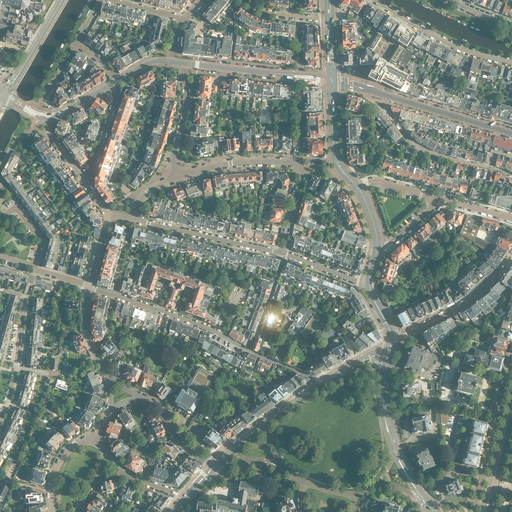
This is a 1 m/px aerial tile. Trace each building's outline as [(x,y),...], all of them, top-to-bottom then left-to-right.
[(0,0),(0,31),(2,32),(4,32),(4,33),(3,40),(3,41),(5,42),(5,43),(11,44),(11,43),(13,43),(15,42),(15,41),(21,42),(21,43),(21,45),(25,46),(26,45),(26,43),(27,43),(28,43),(29,43),(30,43),(30,42),(30,41),(30,40),(31,35),(34,36),(35,30),(32,29),(32,27),(28,26),(28,27),(24,26),(24,28),(18,27),(18,26),(16,25),(16,26),(14,26),(15,25),(15,24),(16,24),(17,24),(18,23),(19,23),(19,24),(20,24),(21,24),(22,24),(23,24),(24,24),(24,23),(25,22),(25,21),(26,22),(27,22),(28,22),(28,23),(29,23),(29,22),(30,22),(31,22),(31,21),(32,21),(32,20),(32,19),(32,18),(33,18),(34,18),(35,17),(35,18),(36,17),(37,16),(37,15),(38,15),(38,14),(39,14),(39,13),(40,13),(40,12),(41,12),(42,12),(43,11),(44,11),(44,10),(45,9),(45,8),(45,7),(45,6),(44,5),(43,5),(42,4),(42,2),(41,1),(40,0),(0,0)] [(168,0),(166,0),(164,8),(170,10),(172,3),(173,1),(168,0)] [(172,3),(170,10),(180,12),(181,11),(184,7),(183,6),(176,1),(175,0),(172,0),(173,1),(172,3)] [(215,2),(225,11),(229,6),(222,0),(215,0),(215,1),(215,2)] [(298,9),(299,9),(308,9),(308,10),(315,10),(315,8),(316,8),(317,7),(316,0),(314,0),(302,1),(303,5),(297,5),(298,9)] [(341,4),(341,6),(341,9),(346,8),(346,6),(349,6),(349,5),(352,0),(340,0),(341,1),(340,2),(340,4),(341,4)] [(352,0),(349,5),(349,6),(354,9),(353,12),(357,14),(359,12),(359,13),(361,10),(362,9),(361,8),(364,4),(364,3),(364,2),(362,1),(361,1),(359,0),(352,0)] [(487,0),(485,8),(492,10),(496,1),(494,0),(487,0)] [(495,0),(496,1),(492,10),(499,13),(502,4),(498,2),(499,0),(495,0)] [(211,7),(219,14),(221,15),(224,19),(226,17),(223,14),(225,11),(215,2),(211,7)] [(101,13),(101,16),(102,17),(102,16),(104,17),(103,20),(106,20),(110,5),(104,3),(101,13)] [(108,24),(110,17),(113,18),(116,6),(110,5),(106,20),(106,23),(108,24)] [(116,6),(113,18),(112,22),(118,23),(122,8),(116,7),(116,6)] [(511,7),(509,7),(505,6),(502,14),(509,17),(511,8),(511,7)] [(208,10),(207,12),(217,20),(219,21),(220,20),(218,18),(221,16),(219,14),(211,7),(209,7),(208,9),(208,10)] [(363,13),(360,18),(360,24),(363,18),(366,20),(366,21),(370,24),(378,12),(373,9),(373,8),(372,7),(371,7),(370,7),(368,10),(367,9),(366,10),(364,13),(363,13)] [(119,21),(122,21),(125,22),(125,21),(128,10),(122,8),(119,21)] [(234,15),(232,17),(235,20),(235,21),(237,23),(237,22),(239,20),(245,12),(243,11),(243,10),(240,8),(239,10),(239,9),(234,15)] [(125,22),(128,23),(131,24),(134,11),(128,10),(125,21),(125,22)] [(131,24),(138,25),(140,13),(134,11),(131,24)] [(203,16),(203,17),(210,23),(212,25),(217,20),(207,12),(205,13),(204,13),(203,15),(203,16)] [(239,20),(237,22),(241,25),(243,26),(244,25),(250,16),(245,12),(239,20)] [(370,24),(370,25),(374,28),(374,27),(376,29),(384,16),(382,15),(381,13),(380,12),(378,13),(378,12),(370,24)] [(140,13),(138,25),(140,26),(140,25),(144,25),(144,24),(146,14),(140,13)] [(244,25),(243,26),(243,27),(249,30),(254,18),(250,16),(244,25)] [(360,60),(353,70),(368,78),(377,83),(377,82),(378,81),(381,82),(399,91),(410,72),(404,69),(396,64),(406,47),(414,34),(412,33),(413,32),(409,30),(406,29),(407,28),(403,26),(402,26),(400,25),(399,24),(399,23),(398,23),(398,22),(395,20),(394,20),(392,19),(392,18),(388,16),(387,16),(378,30),(377,32),(367,47),(366,50),(360,60)] [(154,23),(157,24),(167,26),(167,24),(168,24),(169,24),(170,21),(169,20),(157,17),(156,21),(154,20),(154,23)] [(254,18),(249,30),(253,32),(256,32),(256,30),(257,30),(260,20),(254,18)] [(256,30),(256,32),(260,33),(261,31),(263,32),(264,32),(266,22),(260,20),(257,30),(256,30)] [(264,32),(263,32),(263,33),(265,34),(270,34),(270,33),(270,32),(271,22),(268,21),(267,22),(266,22),(264,32)] [(343,30),(342,31),(342,33),(343,33),(343,34),(355,33),(357,33),(357,26),(360,24),(360,23),(358,24),(356,21),(355,22),(354,23),(353,23),(353,25),(343,26),(343,30)] [(183,54),(194,56),(195,56),(203,57),(214,58),(216,41),(216,40),(203,39),(197,39),(197,45),(195,44),(196,33),(197,25),(194,22),(191,25),(185,32),(184,39),(183,39),(182,39),(181,47),(182,47),(183,47),(183,54)] [(152,30),(156,30),(165,33),(167,26),(157,24),(154,23),(152,30)] [(284,23),(282,35),(284,36),(284,37),(288,37),(288,36),(289,36),(290,24),(285,23),(284,23)] [(94,24),(91,29),(96,32),(99,27),(96,25),(94,24)] [(314,27),(305,26),(302,25),(302,29),(303,36),(304,36),(305,36),(318,36),(318,34),(319,33),(319,32),(318,31),(318,29),(318,28),(317,26),(316,26),(316,27),(314,27)] [(151,36),(154,37),(163,39),(164,39),(164,38),(163,38),(164,37),(165,35),(164,34),(165,33),(156,30),(152,30),(151,36)] [(407,48),(401,58),(397,64),(407,69),(409,67),(413,62),(416,56),(419,51),(420,52),(421,50),(420,50),(424,43),(427,39),(416,32),(415,34),(410,43),(409,43),(407,48)] [(235,56),(235,58),(234,58),(238,58),(238,59),(240,59),(241,59),(243,45),(239,45),(240,35),(238,34),(237,34),(236,47),(235,56)] [(87,36),(84,42),(84,43),(87,44),(88,44),(90,45),(95,38),(89,35),(89,36),(88,36),(87,36)] [(163,39),(154,37),(151,36),(150,36),(149,39),(151,39),(150,43),(153,43),(155,44),(162,45),(163,39)] [(318,36),(305,36),(304,36),(304,37),(303,37),(304,46),(305,46),(318,45),(318,44),(319,43),(319,42),(318,41),(318,36)] [(90,45),(89,46),(92,48),(92,47),(94,48),(100,40),(96,37),(95,38),(90,45)] [(100,40),(94,48),(96,49),(96,50),(98,52),(99,51),(99,52),(105,44),(103,42),(106,39),(103,37),(100,41),(100,40)] [(424,43),(420,50),(421,50),(421,49),(428,53),(432,43),(427,41),(428,39),(427,39),(428,39),(427,39),(424,43)] [(129,40),(122,44),(133,64),(140,60),(138,57),(135,52),(131,45),(129,41),(129,40)] [(343,41),(342,42),(342,44),(343,44),(344,49),(344,50),(348,50),(350,50),(351,50),(351,48),(357,48),(357,40),(355,40),(343,40),(343,41)] [(216,41),(214,58),(215,58),(218,58),(218,59),(219,60),(222,60),(222,59),(223,59),(223,57),(224,41),(224,42),(223,42),(216,41)] [(224,41),(223,57),(223,59),(222,59),(226,60),(227,59),(228,58),(231,59),(233,42),(224,41)] [(243,45),(241,59),(242,59),(242,60),(244,60),(245,59),(247,59),(249,46),(249,42),(247,41),(246,45),(243,45)] [(143,47),(148,55),(152,53),(157,50),(155,48),(157,47),(155,44),(148,42),(147,46),(144,48),(143,47)] [(105,44),(99,52),(100,52),(100,53),(100,54),(101,54),(102,54),(105,56),(107,55),(109,56),(115,48),(119,46),(122,45),(121,43),(120,43),(113,47),(111,44),(109,46),(108,46),(108,45),(107,44),(106,44),(105,43),(105,44)] [(432,43),(428,53),(427,55),(429,56),(426,63),(426,65),(428,66),(439,46),(433,44),(432,43)] [(122,45),(119,46),(124,56),(121,58),(127,68),(133,64),(122,44),(122,45)] [(135,49),(136,51),(135,51),(139,56),(141,60),(146,57),(146,56),(148,55),(148,56),(148,55),(143,47),(142,45),(135,49)] [(109,56),(107,58),(111,62),(114,60),(117,59),(116,57),(120,55),(121,57),(121,58),(124,56),(119,46),(115,48),(109,56)] [(249,46),(247,59),(248,59),(249,60),(250,61),(251,60),(256,60),(257,56),(254,56),(255,46),(249,46)] [(264,47),(255,46),(254,56),(257,56),(256,60),(259,61),(259,62),(261,62),(262,61),(264,47)] [(444,49),(439,46),(428,66),(426,70),(428,71),(430,67),(430,66),(431,67),(432,66),(432,65),(435,60),(434,60),(434,59),(439,60),(444,49)] [(264,47),(262,61),(265,61),(266,62),(268,63),(270,48),(264,47)] [(270,48),(268,63),(269,63),(269,62),(269,63),(272,63),(273,62),(275,62),(277,49),(270,48)] [(277,49),(275,62),(276,63),(278,64),(279,63),(284,64),(285,59),(282,59),(284,50),(277,49)] [(444,49),(439,60),(441,62),(438,68),(438,70),(437,73),(439,74),(440,71),(441,71),(450,52),(444,49)] [(292,50),(284,50),(282,59),(285,59),(284,64),(286,64),(287,65),(289,65),(290,64),(290,61),(291,61),(291,56),(291,53),(292,50)] [(350,51),(350,53),(349,53),(348,52),(347,52),(346,53),(344,53),(344,57),(343,58),(343,60),(344,60),(344,66),(345,66),(347,66),(350,66),(351,66),(352,65),(353,64),(353,62),(352,61),(352,60),(353,59),(353,57),(352,57),(352,56),(356,56),(356,54),(360,54),(360,51),(357,51),(350,51)] [(456,55),(450,52),(441,71),(442,72),(444,71),(447,65),(451,66),(456,55)] [(75,58),(83,63),(86,64),(88,66),(90,67),(91,66),(94,63),(89,59),(88,58),(87,57),(79,53),(77,53),(75,58)] [(114,60),(111,62),(113,65),(114,65),(116,68),(118,67),(121,71),(127,68),(121,58),(121,57),(120,55),(116,57),(117,59),(114,60)] [(456,55),(451,66),(454,68),(455,66),(457,67),(462,57),(456,55)] [(460,61),(458,65),(457,68),(458,69),(460,66),(462,66),(471,69),(472,64),(471,63),(472,60),(472,59),(463,56),(462,57),(460,61)] [(75,58),(72,63),(80,68),(81,68),(83,70),(88,66),(83,63),(75,58)] [(319,59),(306,60),(305,60),(306,66),(308,66),(308,67),(313,67),(315,67),(318,67),(319,68),(320,66),(319,65),(319,59)] [(471,69),(469,74),(465,88),(468,89),(470,85),(473,85),(472,90),(475,91),(479,76),(480,71),(482,63),(483,64),(483,62),(473,59),(472,64),(471,69)] [(72,63),(67,71),(72,74),(74,70),(77,72),(78,71),(80,68),(72,63)] [(482,63),(480,71),(479,77),(488,79),(489,74),(491,66),(483,64),(482,63)] [(489,74),(488,79),(495,81),(496,78),(496,77),(496,76),(498,67),(498,68),(494,67),(494,66),(492,65),(491,66),(489,74)] [(498,67),(496,76),(496,77),(496,79),(498,79),(499,77),(503,78),(506,68),(499,66),(498,67)] [(93,69),(92,69),(100,83),(102,83),(106,81),(106,80),(103,75),(105,74),(103,71),(102,72),(99,67),(97,69),(96,67),(93,69)] [(77,72),(73,76),(76,81),(77,80),(85,71),(83,70),(81,68),(78,71),(77,72)] [(503,78),(501,83),(508,85),(510,85),(511,82),(511,81),(510,81),(511,73),(511,69),(506,68),(503,78)] [(90,79),(91,80),(95,87),(99,84),(100,83),(92,69),(88,71),(89,72),(92,77),(90,79)] [(145,75),(143,76),(149,86),(151,84),(151,83),(156,80),(154,78),(153,76),(154,76),(152,71),(145,75)] [(405,82),(400,92),(406,93),(411,85),(408,83),(411,77),(411,76),(409,75),(405,82)] [(411,85),(406,93),(412,95),(418,84),(416,83),(417,79),(417,78),(418,76),(416,75),(411,84),(411,85)] [(64,76),(62,80),(60,84),(62,88),(63,88),(66,93),(73,89),(72,88),(72,87),(70,84),(68,81),(66,77),(64,76)] [(141,77),(137,80),(135,81),(137,85),(138,84),(141,89),(145,86),(145,87),(149,86),(143,76),(141,77)] [(418,84),(412,95),(419,97),(424,88),(424,87),(429,77),(427,76),(425,79),(425,80),(422,85),(419,84),(418,84)] [(200,84),(199,87),(217,89),(218,86),(213,86),(213,87),(212,87),(212,86),(212,83),(213,83),(214,79),(209,78),(209,77),(206,77),(206,78),(201,77),(200,80),(199,80),(198,81),(198,82),(198,83),(199,84),(200,84)] [(90,79),(84,82),(89,90),(91,89),(92,89),(94,88),(95,87),(91,80),(90,79)] [(424,88),(419,97),(425,99),(430,90),(431,88),(428,87),(430,83),(430,81),(431,80),(429,79),(424,87),(424,88)] [(224,86),(223,91),(227,91),(227,94),(231,94),(232,91),(233,80),(229,80),(228,81),(227,81),(223,80),(222,86),(224,86)] [(232,91),(231,94),(235,95),(238,95),(239,93),(238,93),(240,81),(237,81),(237,80),(234,80),(233,80),(232,91)] [(238,95),(238,97),(246,98),(246,96),(247,94),(246,94),(248,82),(244,82),(244,81),(240,80),(240,81),(238,93),(239,93),(238,95)] [(70,84),(72,87),(72,88),(73,89),(77,97),(79,95),(81,96),(83,94),(83,93),(79,85),(78,84),(76,85),(75,82),(73,83),(72,83),(70,84)] [(84,82),(79,85),(83,93),(86,92),(87,92),(89,91),(89,90),(84,82)] [(246,96),(250,97),(254,97),(254,95),(255,83),(254,83),(254,82),(252,82),(251,82),(248,82),(246,94),(247,94),(246,96)] [(254,95),(254,97),(255,97),(255,98),(258,98),(258,97),(259,98),(261,98),(263,98),(263,96),(262,96),(264,84),(255,83),(254,95)] [(264,84),(262,96),(263,96),(263,98),(264,98),(265,99),(266,99),(267,98),(268,98),(268,97),(271,97),(270,100),(272,100),(272,99),(273,97),(274,87),(274,85),(268,85),(268,84),(266,83),(265,84),(264,84)] [(425,99),(429,101),(430,100),(432,101),(441,83),(439,83),(438,85),(437,85),(435,89),(431,87),(425,99)] [(272,99),(279,99),(279,97),(280,88),(281,88),(281,86),(281,85),(278,85),(277,84),(275,84),(275,85),(274,85),(274,87),(273,97),(272,99)] [(279,97),(279,99),(282,100),(282,97),(286,98),(287,87),(286,86),(284,85),(283,86),(281,86),(281,88),(280,88),(279,97)] [(128,87),(125,96),(136,99),(139,100),(140,96),(141,96),(142,92),(139,91),(136,89),(134,88),(133,89),(132,88),(131,87),(130,86),(128,87)] [(287,87),(286,98),(290,98),(290,97),(293,97),(293,96),(295,96),(295,89),(293,89),(293,87),(291,87),(290,86),(289,86),(288,87),(287,87)] [(432,101),(439,103),(443,94),(446,89),(440,86),(432,101)] [(198,95),(199,95),(198,98),(204,98),(204,99),(205,99),(210,100),(210,96),(211,96),(211,92),(211,90),(213,91),(212,92),(217,93),(217,89),(199,87),(199,90),(198,91),(197,91),(197,92),(197,93),(197,94),(198,95)] [(57,88),(55,93),(57,97),(53,99),(53,101),(54,102),(56,104),(59,108),(63,106),(62,105),(70,101),(66,93),(63,88),(62,88),(57,88)] [(73,89),(66,93),(70,101),(77,97),(73,89)] [(161,97),(163,97),(169,97),(175,97),(175,94),(176,93),(176,91),(175,91),(175,90),(163,89),(161,89),(161,93),(161,97)] [(305,90),(305,95),(305,100),(307,100),(321,99),(320,99),(321,98),(321,96),(320,95),(320,90),(319,90),(319,89),(317,89),(317,90),(316,90),(316,89),(314,89),(313,89),(311,89),(310,89),(309,89),(309,90),(305,90)] [(444,93),(439,103),(446,105),(449,94),(446,94),(448,89),(446,89),(444,93)] [(449,94),(446,105),(452,107),(454,98),(456,92),(453,91),(451,95),(449,94)] [(454,98),(452,107),(458,109),(461,100),(461,98),(463,94),(463,93),(460,93),(459,92),(458,97),(455,96),(454,98)] [(461,100),(458,109),(463,111),(466,101),(468,95),(465,94),(464,99),(461,98),(461,100)] [(466,101),(463,111),(470,112),(472,103),(474,97),(475,94),(472,94),(471,94),(471,96),(470,96),(469,100),(467,100),(466,101)] [(125,96),(123,102),(134,106),(135,103),(140,105),(141,101),(136,99),(125,96)] [(346,109),(349,110),(359,113),(363,114),(364,110),(360,108),(361,106),(363,107),(365,101),(362,100),(349,96),(349,97),(347,98),(347,100),(348,102),(347,102),(348,102),(346,109)] [(485,107),(482,116),(490,118),(492,109),(493,107),(495,100),(488,98),(485,107)] [(91,109),(95,113),(104,102),(102,101),(100,99),(99,99),(96,103),(95,103),(93,103),(92,105),(92,106),(91,109)] [(163,99),(160,109),(174,113),(175,112),(176,110),(175,109),(177,104),(176,102),(172,101),(171,100),(171,101),(167,100),(166,100),(163,99)] [(305,104),(305,111),(303,111),(303,113),(309,113),(309,112),(319,112),(319,111),(320,111),(320,109),(321,109),(321,108),(321,105),(321,104),(321,103),(321,101),(321,100),(321,99),(307,100),(305,100),(305,104)] [(472,103),(470,112),(470,113),(470,112),(476,114),(480,101),(477,100),(476,104),(472,103)] [(480,101),(476,114),(480,116),(480,115),(482,116),(486,103),(480,101)] [(104,102),(95,113),(100,117),(102,115),(104,114),(105,113),(105,110),(108,107),(108,106),(105,104),(104,102)] [(121,108),(132,112),(137,114),(137,112),(132,110),(134,106),(123,102),(121,106),(120,108),(121,108)] [(196,104),(195,109),(207,110),(209,111),(210,106),(211,106),(211,103),(209,103),(200,102),(199,102),(199,103),(197,103),(196,104)] [(499,111),(496,120),(511,124),(511,111),(510,111),(511,108),(501,105),(499,111)] [(393,106),(392,107),(391,109),(397,117),(398,114),(400,115),(402,109),(393,106)] [(493,107),(492,109),(490,118),(494,120),(494,119),(496,120),(499,111),(500,107),(497,106),(496,108),(493,107)] [(376,107),(373,115),(372,119),(374,120),(375,117),(376,118),(382,113),(377,107),(376,107)] [(119,112),(118,115),(130,118),(132,112),(121,108),(120,109),(119,110),(119,111),(119,112)] [(79,112),(77,113),(83,123),(85,122),(84,120),(88,118),(90,116),(89,116),(87,113),(86,114),(83,109),(79,112)] [(160,109),(157,117),(172,122),(173,118),(172,117),(174,113),(160,109)] [(195,112),(195,116),(209,118),(209,114),(210,114),(210,111),(209,111),(207,110),(195,109),(194,112),(195,112)] [(407,111),(402,109),(400,115),(399,118),(400,118),(399,121),(402,122),(403,119),(405,119),(407,111)] [(407,131),(413,112),(407,111),(405,119),(403,124),(403,126),(407,131)] [(413,112),(407,131),(410,135),(413,132),(415,124),(418,114),(413,112)] [(73,124),(74,126),(76,125),(80,122),(81,124),(83,123),(77,113),(75,114),(71,116),(74,121),(72,122),(73,124)] [(382,113),(376,118),(378,120),(376,123),(377,124),(380,122),(386,117),(382,113)] [(306,115),(305,115),(306,126),(321,126),(321,119),(322,118),(322,116),(321,115),(321,114),(318,114),(312,114),(306,115)] [(117,119),(116,121),(128,125),(130,118),(118,115),(117,119)] [(430,117),(423,115),(419,130),(418,134),(422,135),(423,131),(426,126),(430,117)] [(209,118),(195,116),(194,122),(195,122),(194,124),(196,124),(196,125),(208,126),(209,127),(209,126),(209,123),(208,123),(209,118)] [(346,127),(346,128),(359,127),(361,127),(361,123),(361,119),(353,119),(353,116),(347,116),(347,118),(346,118),(346,120),(346,124),(345,124),(345,127),(346,127)] [(150,122),(156,124),(170,129),(170,128),(171,126),(172,125),(172,124),(172,123),(172,122),(157,117),(157,118),(158,118),(156,122),(154,121),(151,120),(150,122)] [(386,117),(380,122),(377,124),(379,127),(382,124),(384,126),(390,121),(386,117)] [(430,117),(426,126),(423,131),(427,133),(429,128),(432,129),(435,119),(430,117)] [(435,119),(432,129),(438,130),(440,121),(436,119),(435,119)] [(58,125),(58,127),(69,131),(70,128),(68,127),(69,124),(69,123),(70,122),(66,120),(65,122),(61,121),(60,121),(59,125),(58,125)] [(115,125),(114,127),(125,131),(127,131),(129,125),(128,125),(116,121),(115,125)] [(390,121),(384,126),(378,131),(376,133),(376,135),(381,135),(380,134),(380,133),(384,130),(385,130),(386,129),(387,131),(393,125),(390,121)] [(440,121),(438,130),(444,132),(446,122),(440,121)] [(87,130),(88,130),(97,133),(98,133),(100,127),(99,127),(99,126),(99,124),(96,123),(95,123),(92,122),(91,122),(90,124),(91,124),(89,127),(88,127),(87,130)] [(141,130),(153,133),(161,136),(162,134),(164,134),(168,135),(169,133),(170,132),(171,130),(170,129),(156,124),(154,130),(142,126),(141,130)] [(451,124),(449,133),(448,137),(450,138),(450,140),(451,141),(450,142),(453,142),(454,139),(454,136),(454,135),(457,125),(451,124)] [(387,131),(388,131),(386,134),(388,137),(386,139),(385,138),(383,138),(378,143),(380,145),(387,139),(389,139),(390,138),(398,131),(393,125),(387,131)] [(460,137),(462,127),(457,125),(454,135),(454,136),(454,139),(453,143),(455,143),(456,140),(459,141),(460,137)] [(306,139),(308,139),(313,139),(319,139),(319,138),(322,138),(322,136),(323,136),(323,133),(322,133),(321,126),(306,126),(306,139)] [(56,132),(56,133),(61,135),(60,137),(63,138),(64,136),(66,133),(68,134),(69,131),(58,127),(57,129),(56,132)] [(113,132),(112,134),(123,137),(129,140),(130,138),(126,136),(126,135),(125,135),(126,131),(125,131),(114,127),(113,131),(113,132)] [(191,136),(203,137),(205,137),(204,138),(207,138),(207,134),(207,133),(208,133),(209,132),(209,130),(211,131),(211,128),(208,128),(207,127),(207,128),(202,128),(202,129),(194,128),(194,129),(193,129),(193,131),(191,130),(191,131),(192,131),(192,132),(191,133),(191,135),(191,136)] [(361,127),(359,127),(346,128),(347,137),(361,137),(361,127)] [(462,127),(460,137),(459,141),(458,144),(461,144),(462,141),(464,142),(464,139),(467,128),(463,127),(464,127),(462,127)] [(243,140),(242,140),(241,140),(242,144),(243,144),(243,146),(243,147),(244,147),(244,151),(248,151),(252,151),(251,151),(251,142),(251,141),(250,135),(253,135),(253,129),(250,129),(250,132),(242,132),(242,135),(243,140)] [(86,133),(87,133),(86,136),(85,138),(88,139),(91,139),(91,140),(94,141),(95,139),(95,140),(97,135),(97,133),(88,130),(87,130),(86,133)] [(472,130),(470,140),(469,144),(468,147),(473,149),(475,142),(477,131),(472,130)] [(398,131),(390,138),(389,139),(387,139),(380,145),(383,147),(387,144),(386,144),(390,140),(391,142),(393,144),(395,143),(397,140),(402,136),(398,131)] [(477,131),(475,142),(474,147),(480,148),(481,144),(483,133),(477,131)] [(413,132),(410,135),(411,137),(417,142),(418,142),(420,138),(422,135),(418,134),(417,135),(415,134),(416,133),(413,132)] [(33,138),(36,142),(31,146),(33,150),(36,149),(36,150),(32,153),(33,155),(34,155),(36,154),(35,153),(37,151),(47,144),(45,141),(45,142),(43,139),(41,139),(36,133),(33,138)] [(152,137),(150,141),(165,146),(165,145),(165,146),(165,145),(166,144),(167,143),(166,141),(168,135),(164,134),(162,134),(161,136),(153,133),(152,137)] [(483,133),(481,144),(480,148),(486,150),(487,145),(489,135),(483,133)] [(66,147),(67,147),(77,140),(73,134),(67,139),(62,142),(66,147)] [(111,138),(110,140),(116,142),(121,144),(127,146),(128,143),(122,141),(123,137),(112,134),(111,138)] [(283,136),(283,141),(283,151),(284,151),(284,152),(286,152),(287,151),(288,151),(288,150),(291,150),(291,140),(293,140),(293,135),(290,135),(290,136),(283,136)] [(420,138),(418,142),(426,147),(429,139),(426,137),(427,136),(425,135),(424,136),(422,135),(420,138)] [(489,135),(487,145),(486,150),(491,152),(494,136),(489,135)] [(237,139),(230,140),(232,151),(233,152),(234,153),(236,151),(238,151),(238,148),(239,148),(238,139),(241,139),(241,136),(236,136),(237,139)] [(402,136),(397,140),(398,141),(402,145),(406,141),(402,136)] [(511,141),(494,136),(491,152),(498,155),(499,155),(511,158),(511,141)] [(274,141),(275,141),(275,149),(278,150),(278,151),(279,151),(281,151),(283,151),(283,141),(276,141),(277,137),(274,137),(274,141)] [(361,137),(347,137),(347,138),(346,138),(346,141),(347,141),(347,144),(349,144),(349,145),(363,144),(362,141),(364,141),(363,137),(361,137)] [(204,142),(203,142),(202,143),(201,143),(201,145),(197,145),(198,149),(197,150),(197,152),(198,153),(198,156),(200,157),(202,157),(203,156),(212,155),(211,151),(209,151),(209,148),(214,148),(214,146),(218,146),(218,148),(221,148),(220,142),(219,138),(203,139),(204,142)] [(219,138),(220,142),(221,148),(223,147),(224,150),(225,150),(226,152),(228,152),(229,153),(230,153),(231,152),(232,151),(230,140),(224,141),(224,138),(219,138)] [(433,141),(429,148),(434,151),(434,150),(437,142),(438,143),(439,140),(436,139),(435,142),(433,141)] [(77,140),(67,147),(71,153),(81,145),(77,140)] [(108,146),(127,152),(128,150),(121,148),(122,144),(116,142),(110,140),(109,141),(108,143),(109,144),(108,146)] [(162,152),(163,151),(165,146),(150,141),(148,140),(147,143),(149,143),(148,148),(161,152),(162,152)] [(303,150),(303,154),(309,154),(309,155),(310,155),(314,155),(314,154),(322,154),(322,153),(323,152),(323,150),(322,150),(322,146),(322,143),(322,142),(320,142),(318,142),(318,141),(314,141),(314,140),(307,141),(307,140),(306,140),(293,141),(293,147),(297,147),(297,143),(308,143),(308,145),(307,146),(307,148),(308,148),(308,150),(307,150),(307,149),(303,150)] [(442,144),(439,152),(445,154),(447,146),(448,142),(446,141),(445,145),(442,144)] [(437,142),(434,150),(439,152),(442,144),(442,142),(440,142),(440,143),(438,143),(437,142)] [(47,144),(37,151),(35,153),(40,159),(41,157),(42,157),(43,156),(52,150),(51,149),(50,147),(49,146),(47,144)] [(450,156),(449,156),(455,158),(457,148),(458,144),(456,144),(455,147),(452,147),(452,148),(450,156)] [(81,145),(71,153),(74,158),(81,153),(83,152),(83,151),(85,150),(81,145)] [(106,152),(118,156),(119,153),(121,154),(121,153),(126,154),(127,152),(108,146),(107,148),(107,147),(106,152)] [(347,155),(347,156),(360,155),(360,152),(363,151),(362,146),(354,147),(354,146),(352,146),(352,147),(347,148),(347,149),(347,150),(347,151),(347,152),(346,153),(346,155),(347,155)] [(161,155),(161,154),(161,152),(148,148),(147,147),(145,153),(159,158),(160,158),(161,157),(161,155)] [(43,156),(42,157),(41,157),(44,161),(40,165),(41,166),(39,167),(41,169),(42,168),(47,165),(57,158),(57,157),(57,158),(55,154),(55,152),(54,151),(52,150),(52,151),(52,150),(43,156)] [(11,154),(9,159),(17,164),(19,159),(19,158),(21,155),(14,151),(12,155),(11,154)] [(81,153),(74,158),(80,167),(81,166),(81,168),(83,168),(85,166),(85,165),(84,164),(84,163),(88,160),(84,154),(85,153),(83,151),(83,152),(81,153)] [(420,151),(418,158),(416,165),(418,165),(419,159),(424,160),(425,157),(425,155),(420,151)] [(466,153),(464,160),(470,162),(472,152),(467,151),(466,153)] [(104,156),(104,158),(116,163),(117,160),(118,156),(106,152),(104,156)] [(490,154),(488,165),(495,167),(498,155),(491,152),(490,154)] [(159,158),(145,153),(143,160),(145,162),(150,165),(151,166),(153,167),(155,167),(157,167),(158,162),(159,162),(160,159),(159,159),(159,158)] [(478,153),(476,163),(482,164),(484,154),(478,153)] [(484,153),(484,154),(482,164),(488,165),(490,154),(484,153)] [(365,155),(360,155),(347,156),(347,157),(347,158),(347,159),(348,160),(348,161),(349,161),(349,163),(352,163),(352,164),(353,164),(353,165),(355,165),(360,165),(360,167),(361,167),(363,167),(365,166),(365,165),(368,165),(368,160),(365,160),(365,157),(365,155)] [(57,158),(47,165),(51,171),(61,163),(60,161),(57,158)] [(101,164),(101,165),(114,169),(115,165),(119,166),(120,164),(116,163),(104,158),(103,160),(102,164),(101,164)] [(9,159),(6,164),(13,168),(14,168),(17,164),(9,159)] [(141,164),(137,170),(144,175),(146,173),(150,176),(151,175),(152,174),(152,173),(154,170),(142,162),(141,162),(142,161),(138,159),(137,161),(141,164)] [(383,164),(384,164),(382,170),(383,171),(386,172),(387,173),(389,173),(390,173),(394,161),(386,159),(385,160),(385,161),(384,164),(383,164)] [(394,159),(394,161),(390,173),(395,174),(395,175),(397,176),(399,175),(403,163),(398,161),(398,160),(394,159)] [(55,176),(65,169),(62,165),(61,163),(51,171),(55,176)] [(403,163),(399,175),(401,176),(402,177),(404,177),(405,177),(406,177),(409,164),(403,163)] [(6,164),(1,174),(10,173),(13,168),(6,164)] [(409,164),(406,177),(407,178),(408,178),(408,179),(410,179),(412,179),(415,166),(409,164)] [(457,164),(456,169),(455,172),(459,173),(460,170),(463,171),(464,166),(457,164)] [(100,171),(112,175),(113,172),(114,169),(101,165),(100,169),(100,171)] [(127,184),(127,185),(127,184),(131,187),(134,189),(135,189),(134,189),(136,187),(137,186),(138,186),(139,184),(139,183),(140,184),(142,181),(143,181),(144,180),(144,179),(144,178),(143,177),(144,175),(137,170),(135,169),(129,165),(127,169),(133,173),(132,174),(134,175),(132,178),(131,178),(128,182),(129,182),(127,184)] [(415,166),(412,179),(414,179),(415,181),(417,181),(418,180),(419,181),(422,168),(415,166)] [(422,168),(419,181),(421,181),(421,182),(425,183),(428,170),(422,168)] [(482,170),(473,168),(471,177),(473,178),(473,179),(476,180),(476,179),(480,179),(482,170)] [(58,182),(69,174),(68,173),(68,172),(65,169),(55,176),(54,177),(58,182)] [(428,170),(425,183),(427,184),(429,183),(431,184),(435,172),(435,170),(433,169),(432,171),(428,170)] [(482,170),(480,179),(479,183),(481,184),(483,179),(486,180),(488,171),(482,170)] [(100,171),(98,177),(107,180),(108,177),(111,177),(112,175),(100,171)] [(488,171),(486,180),(486,181),(493,182),(493,181),(496,173),(488,171)] [(274,172),(274,179),(274,183),(276,183),(276,179),(277,179),(279,179),(281,181),(288,176),(287,173),(286,173),(284,173),(283,173),(280,173),(278,173),(277,172),(275,172),(274,172)] [(435,172),(431,184),(432,184),(432,186),(434,186),(435,185),(438,186),(437,186),(438,186),(440,176),(441,173),(435,172)] [(447,178),(444,188),(445,189),(447,190),(448,189),(451,190),(454,177),(455,173),(452,172),(451,176),(448,175),(447,178)] [(10,173),(1,174),(8,183),(14,179),(14,178),(10,173)] [(440,176),(438,186),(438,187),(440,188),(441,187),(444,188),(447,178),(448,175),(441,173),(440,176)] [(496,173),(493,181),(493,182),(492,186),(495,186),(496,182),(498,183),(501,174),(496,173)] [(70,176),(69,174),(58,182),(62,187),(63,187),(73,179),(70,176)] [(248,174),(240,174),(241,183),(241,185),(249,185),(248,174)] [(215,187),(214,187),(215,189),(215,190),(216,191),(217,191),(218,191),(219,191),(220,190),(228,188),(227,186),(227,184),(225,176),(225,175),(217,177),(216,176),(214,177),(213,178),(215,187)] [(233,175),(225,176),(227,184),(227,186),(232,186),(231,183),(234,183),(233,175)] [(288,176),(281,181),(282,184),(282,186),(283,186),(282,190),(287,191),(287,190),(288,190),(288,188),(288,187),(288,184),(289,184),(288,184),(289,181),(290,181),(289,181),(290,178),(288,176)] [(506,176),(503,185),(501,189),(498,196),(504,196),(508,187),(507,187),(511,178),(506,176)] [(14,179),(8,183),(11,188),(20,181),(16,177),(14,178),(14,179)] [(95,186),(98,189),(100,188),(102,190),(107,186),(106,184),(108,185),(109,181),(107,180),(98,177),(97,177),(96,178),(96,180),(96,181),(95,183),(96,184),(95,186)] [(315,191),(314,191),(318,193),(322,185),(318,183),(320,180),(319,179),(318,178),(317,178),(316,178),(314,177),(313,179),(312,178),(308,188),(315,191)] [(454,177),(451,190),(451,191),(453,191),(454,191),(457,191),(460,179),(454,177)] [(73,179),(63,187),(61,188),(64,192),(65,191),(68,195),(79,187),(79,186),(78,184),(76,184),(76,183),(73,179)] [(202,183),(199,184),(200,186),(201,190),(203,190),(204,192),(208,191),(209,192),(210,196),(214,196),(213,192),(211,183),(210,179),(209,180),(210,180),(207,180),(206,180),(205,180),(203,180),(203,181),(202,181),(202,183)] [(460,179),(457,191),(458,193),(460,193),(461,192),(465,194),(466,193),(467,188),(467,189),(468,187),(467,187),(468,184),(468,183),(468,182),(464,181),(465,180),(460,179)] [(330,181),(330,182),(327,180),(318,196),(326,201),(331,194),(334,196),(336,196),(340,188),(340,187),(337,185),(336,185),(332,183),(332,182),(331,181),(330,181)] [(11,188),(14,192),(21,186),(23,185),(20,181),(11,188)] [(187,192),(187,193),(186,193),(187,196),(188,196),(189,198),(195,196),(199,195),(200,196),(201,195),(202,197),(201,197),(202,199),(204,199),(203,195),(200,186),(197,187),(196,184),(192,185),(192,184),(185,187),(187,191),(187,192)] [(21,186),(14,192),(17,196),(24,191),(21,186)] [(100,188),(98,189),(99,192),(103,198),(111,191),(107,186),(102,190),(100,188)] [(467,190),(466,195),(469,196),(469,197),(469,198),(472,199),(473,198),(478,199),(478,200),(481,201),(481,200),(482,201),(484,197),(490,199),(491,196),(490,196),(489,197),(485,196),(484,195),(484,196),(482,195),(482,194),(476,192),(477,191),(477,189),(472,187),(471,189),(468,188),(468,189),(467,190)] [(167,193),(169,196),(169,197),(170,196),(172,200),(175,199),(176,201),(180,199),(181,201),(183,200),(183,198),(186,197),(184,192),(182,188),(175,191),(175,190),(170,192),(169,192),(169,193),(167,193)] [(71,194),(73,196),(70,198),(73,202),(84,194),(81,191),(82,191),(81,190),(80,190),(80,189),(75,192),(71,194)] [(273,193),(273,195),(270,194),(269,196),(275,197),(277,198),(277,196),(282,197),(285,198),(286,195),(287,194),(287,192),(287,191),(282,190),(278,189),(276,189),(275,192),(276,192),(276,193),(274,192),(273,193)] [(111,191),(103,198),(104,199),(105,199),(105,201),(106,203),(108,203),(109,205),(112,203),(112,202),(112,200),(115,198),(115,197),(113,194),(117,192),(116,190),(114,190),(111,191)] [(24,191),(17,196),(20,201),(28,195),(24,191)] [(338,199),(338,200),(337,201),(338,203),(348,199),(347,199),(346,197),(347,196),(346,194),(345,194),(345,193),(345,194),(344,193),(343,192),(340,193),(340,194),(337,195),(337,196),(338,199)] [(30,194),(28,195),(20,201),(23,205),(32,198),(33,198),(30,194)] [(84,194),(73,202),(72,202),(75,206),(72,209),(74,211),(78,207),(81,206),(88,201),(88,200),(86,198),(87,196),(86,195),(84,195),(84,194)] [(271,202),(272,202),(271,205),(273,205),(273,206),(274,206),(274,205),(283,207),(284,206),(284,204),(283,203),(284,201),(273,199),(274,198),(274,197),(269,196),(269,198),(272,198),(271,202)] [(490,199),(488,204),(495,206),(498,196),(497,196),(491,196),(490,199)] [(495,206),(505,209),(511,210),(511,196),(509,196),(504,196),(498,196),(495,206)] [(304,197),(302,203),(311,206),(311,204),(312,204),(313,200),(309,198),(308,198),(304,197)] [(32,198),(23,205),(27,209),(36,203),(35,202),(36,202),(34,199),(33,199),(32,198)] [(153,202),(152,206),(151,211),(150,211),(149,212),(149,214),(150,215),(149,216),(157,217),(158,213),(158,211),(160,207),(162,200),(158,199),(157,203),(153,202)] [(348,199),(338,203),(340,208),(351,204),(351,203),(351,201),(350,201),(349,199),(348,199)] [(89,201),(81,207),(79,208),(81,210),(83,213),(85,212),(93,206),(92,206),(91,204),(91,203),(90,201),(89,201)] [(27,209),(30,214),(39,207),(36,203),(27,209)] [(301,207),(300,210),(312,213),(317,215),(317,213),(314,212),(312,211),(314,207),(311,206),(302,203),(302,204),(301,204),(301,206),(301,207)] [(351,204),(340,208),(342,214),(353,210),(353,209),(353,207),(352,207),(351,204)] [(93,206),(85,212),(83,213),(81,215),(84,220),(87,218),(88,217),(96,211),(95,210),(95,208),(94,206),(93,206)] [(179,206),(178,209),(177,214),(175,223),(181,224),(184,211),(184,210),(180,209),(181,207),(179,206)] [(39,207),(30,214),(33,218),(42,211),(42,210),(40,208),(39,208),(39,207)] [(157,217),(156,219),(163,220),(165,213),(166,207),(164,207),(162,212),(158,211),(158,213),(157,217)] [(171,212),(169,222),(175,223),(177,214),(178,209),(176,208),(175,212),(171,211),(171,212)] [(268,212),(268,214),(280,217),(281,215),(282,214),(283,212),(282,211),(272,209),(272,208),(270,208),(269,212),(268,212)] [(300,216),(308,219),(309,219),(315,221),(315,219),(312,218),(310,217),(312,213),(300,210),(300,211),(299,212),(299,213),(298,216),(300,216)] [(353,210),(342,214),(343,217),(344,220),(355,216),(354,214),(355,213),(354,211),(353,211),(353,210)] [(43,212),(42,211),(33,218),(36,222),(39,227),(47,221),(45,219),(47,218),(45,216),(45,215),(46,215),(43,212)] [(89,220),(88,221),(86,222),(88,224),(90,223),(91,222),(92,222),(99,217),(100,216),(99,215),(99,213),(97,211),(96,211),(88,217),(87,218),(89,220)] [(183,215),(181,224),(187,226),(190,211),(188,211),(188,212),(184,211),(183,215)] [(446,214),(446,215),(449,216),(449,218),(447,217),(446,218),(447,224),(448,224),(448,222),(453,224),(457,213),(456,212),(454,212),(451,211),(451,212),(448,211),(446,214)] [(190,212),(187,226),(193,227),(195,218),(195,215),(192,215),(192,212),(190,212)] [(434,218),(441,226),(446,222),(445,220),(444,215),(442,212),(439,214),(437,216),(436,216),(434,217),(434,218)] [(457,213),(453,224),(461,226),(463,219),(464,220),(466,215),(464,214),(463,215),(460,214),(460,213),(458,213),(457,213)] [(280,217),(268,214),(268,216),(268,217),(268,221),(270,221),(270,222),(271,222),(271,221),(279,223),(281,222),(281,220),(280,219),(280,217)] [(201,219),(197,218),(198,216),(195,215),(195,218),(193,227),(199,228),(201,219)] [(207,220),(203,219),(204,217),(202,216),(201,219),(199,228),(199,229),(204,230),(207,220)] [(316,222),(317,221),(315,221),(309,219),(308,219),(300,216),(297,224),(304,227),(306,227),(308,228),(314,230),(319,232),(322,224),(316,222)] [(355,216),(344,220),(346,225),(346,226),(351,224),(357,222),(356,220),(357,219),(356,217),(355,217),(355,216)] [(460,234),(462,235),(461,237),(473,244),(476,237),(479,229),(480,226),(483,220),(467,216),(460,234)] [(99,217),(92,222),(93,223),(92,226),(94,226),(93,233),(99,234),(101,228),(103,220),(103,219),(103,218),(101,218),(100,218),(99,217)] [(207,220),(204,230),(205,230),(211,231),(213,221),(214,219),(207,218),(207,220)] [(441,226),(434,218),(433,218),(431,219),(431,220),(429,222),(435,229),(434,229),(436,231),(441,226)] [(483,220),(480,226),(479,229),(488,233),(489,229),(491,220),(483,218),(483,220)] [(213,221),(211,231),(217,233),(217,232),(219,223),(220,221),(214,219),(213,221)] [(491,220),(489,229),(488,233),(494,235),(495,235),(498,228),(498,227),(499,223),(491,220)] [(47,221),(39,227),(43,231),(50,226),(47,221)] [(219,223),(217,232),(221,233),(223,234),(226,222),(220,221),(219,223)] [(231,225),(229,235),(237,237),(240,227),(240,224),(238,223),(238,224),(234,223),(234,221),(232,221),(231,223),(231,225)] [(240,227),(237,237),(242,238),(243,238),(247,239),(248,235),(250,230),(250,229),(251,226),(246,225),(246,222),(244,221),(243,225),(240,224),(240,227)] [(226,222),(223,234),(225,234),(229,235),(231,225),(231,223),(226,222)] [(357,222),(351,224),(353,231),(358,233),(361,232),(360,230),(361,230),(360,226),(359,226),(359,225),(360,224),(359,223),(358,222),(357,222)] [(304,227),(297,224),(296,224),(295,223),(294,228),(296,229),(302,232),(303,230),(304,227)] [(421,229),(420,230),(427,238),(428,239),(431,236),(431,237),(433,235),(436,232),(436,231),(432,227),(431,227),(428,223),(425,225),(423,227),(422,227),(421,228),(421,229)] [(511,232),(511,227),(504,224),(499,223),(498,227),(498,228),(511,232)] [(113,231),(113,232),(123,235),(133,238),(134,233),(130,231),(131,229),(125,227),(124,225),(122,225),(121,226),(120,227),(117,226),(117,224),(115,225),(114,225),(115,227),(114,229),(115,230),(114,232),(113,231)] [(50,226),(43,231),(46,235),(53,230),(50,226)] [(342,241),(356,246),(356,247),(359,248),(362,249),(363,249),(362,249),(364,245),(366,244),(366,242),(366,241),(365,240),(365,239),(365,237),(359,235),(359,237),(344,231),(345,230),(343,229),(340,228),(336,239),(342,241)] [(498,228),(495,235),(498,237),(499,237),(500,237),(501,238),(508,241),(511,242),(511,232),(498,228)] [(133,238),(132,238),(131,243),(135,244),(135,243),(138,243),(139,240),(140,240),(143,229),(142,229),(142,230),(141,229),(139,229),(138,229),(137,229),(135,229),(134,233),(133,238)] [(143,229),(140,240),(139,240),(139,242),(142,244),(143,242),(145,243),(146,242),(148,232),(146,231),(145,230),(143,229)] [(256,231),(254,241),(261,242),(264,232),(264,231),(257,229),(256,231)] [(53,230),(46,235),(49,240),(53,239),(58,239),(60,237),(57,234),(53,230)] [(248,235),(247,239),(250,240),(254,241),(256,231),(250,230),(248,235)] [(264,232),(261,242),(268,244),(271,231),(264,230),(264,231),(264,232)] [(413,236),(416,239),(420,245),(428,239),(427,238),(420,230),(419,230),(417,231),(417,232),(415,234),(413,236)] [(271,231),(268,244),(275,245),(278,246),(280,238),(277,238),(278,233),(271,231)] [(111,238),(111,239),(121,241),(123,242),(125,235),(123,235),(113,232),(112,236),(112,238),(111,238)] [(148,232),(146,242),(145,244),(148,245),(148,246),(150,247),(151,243),(154,233),(148,232)] [(154,233),(151,243),(150,247),(152,247),(153,246),(157,247),(158,244),(160,234),(154,233)] [(160,234),(158,244),(157,247),(160,247),(161,247),(163,247),(164,246),(166,236),(160,234)] [(290,246),(296,249),(296,248),(297,249),(301,237),(297,235),(296,236),(293,235),(292,236),(290,246)] [(90,242),(91,238),(81,236),(80,241),(79,244),(83,245),(84,243),(90,244),(90,242)] [(166,236),(164,246),(163,250),(164,250),(165,248),(169,250),(169,247),(172,237),(166,236)] [(302,251),(307,239),(307,238),(304,236),(302,236),(301,237),(297,249),(302,251)] [(172,237),(169,247),(169,249),(172,250),(171,256),(173,257),(175,251),(175,249),(178,238),(172,237)] [(423,252),(424,250),(418,244),(416,241),(415,242),(411,237),(408,239),(406,240),(406,241),(406,242),(409,245),(408,246),(411,249),(414,253),(418,249),(423,252)] [(491,254),(490,255),(501,262),(508,252),(497,246),(492,244),(476,237),(473,244),(491,254)] [(178,238),(175,249),(175,251),(177,251),(181,252),(182,250),(184,240),(183,239),(181,238),(180,239),(178,238)] [(501,238),(497,246),(508,252),(511,246),(511,242),(508,241),(501,238)] [(49,240),(48,246),(58,249),(60,242),(59,241),(58,239),(53,239),(49,240)] [(108,243),(109,245),(111,246),(119,248),(121,249),(122,245),(122,244),(123,242),(121,241),(111,239),(111,240),(110,240),(109,241),(108,243)] [(184,240),(182,250),(181,252),(184,253),(185,251),(187,251),(190,241),(188,241),(187,240),(185,239),(184,240)] [(313,241),(311,240),(310,241),(307,239),(302,251),(308,253),(313,241)] [(313,240),(313,241),(308,253),(314,255),(317,245),(318,242),(313,240)] [(190,241),(187,251),(190,252),(189,254),(193,255),(193,253),(196,242),(190,241)] [(196,242),(193,253),(193,255),(199,256),(200,254),(202,244),(196,242)] [(317,245),(314,255),(320,257),(324,246),(323,246),(324,244),(318,242),(317,245)] [(83,245),(79,244),(78,248),(77,253),(86,255),(88,250),(82,248),(83,245)] [(202,244),(200,254),(199,256),(199,257),(204,259),(208,245),(202,244)] [(397,250),(396,250),(404,259),(405,260),(408,258),(411,255),(412,254),(409,251),(410,250),(406,247),(404,244),(402,246),(402,245),(399,247),(398,247),(397,249),(397,250)] [(214,247),(208,245),(204,259),(210,260),(211,257),(214,247)] [(107,250),(106,253),(117,256),(119,256),(120,253),(121,250),(119,249),(111,247),(108,246),(108,247),(107,248),(106,249),(107,250)] [(216,247),(214,247),(211,257),(214,257),(213,259),(217,260),(217,258),(220,248),(219,247),(217,246),(216,247)] [(324,246),(320,257),(325,260),(329,250),(329,249),(327,248),(327,247),(324,246)] [(217,258),(217,260),(216,263),(222,265),(226,249),(220,248),(217,258)] [(335,252),(335,250),(331,248),(331,249),(329,249),(329,250),(325,260),(331,262),(335,252)] [(226,249),(222,265),(221,267),(224,267),(225,262),(228,263),(229,261),(232,251),(226,249)] [(232,251),(229,261),(228,263),(233,264),(232,265),(234,266),(235,262),(238,252),(232,250),(232,251)] [(335,252),(331,262),(337,264),(341,252),(335,250),(335,252)] [(394,261),(393,262),(394,263),(396,262),(397,264),(398,264),(399,265),(405,260),(404,259),(396,250),(395,250),(393,252),(393,253),(390,255),(391,255),(390,256),(394,261)] [(429,250),(425,257),(428,259),(430,255),(432,256),(435,253),(434,252),(429,250)] [(238,252),(235,262),(234,266),(237,266),(237,265),(241,266),(241,265),(241,263),(244,253),(238,252)] [(341,252),(337,264),(342,266),(343,266),(346,256),(347,254),(341,252)] [(75,257),(74,261),(78,262),(79,259),(85,261),(86,255),(77,253),(75,258),(75,257)] [(106,253),(105,259),(115,262),(117,263),(119,256),(117,256),(106,253)] [(244,253),(241,263),(241,265),(247,266),(247,265),(250,255),(244,253)] [(250,255),(247,265),(250,265),(249,266),(249,267),(253,268),(253,266),(254,266),(254,265),(256,255),(253,254),(252,255),(250,255)] [(346,256),(343,266),(349,268),(352,258),(349,257),(350,255),(347,254),(346,256)] [(482,260),(485,262),(495,269),(501,262),(490,255),(486,261),(484,259),(485,258),(482,256),(480,258),(483,260),(482,260)] [(262,256),(259,267),(265,268),(268,258),(262,257),(262,256)] [(352,258),(349,268),(350,269),(351,270),(352,271),(353,270),(354,270),(354,271),(359,259),(353,257),(352,258)] [(268,258),(265,268),(271,269),(273,259),(268,258)] [(359,259),(354,271),(355,272),(356,272),(357,272),(360,272),(364,259),(361,258),(361,259),(359,259)] [(103,266),(113,268),(115,269),(117,263),(115,262),(105,259),(103,266)] [(273,259),(271,269),(274,270),(275,270),(275,271),(277,272),(280,261),(273,259)] [(453,273),(455,278),(456,279),(472,264),(468,259),(453,273)] [(384,267),(384,268),(395,271),(396,267),(397,266),(394,264),(392,263),(388,260),(386,260),(385,264),(384,265),(383,267),(384,267)] [(475,265),(477,268),(484,275),(486,277),(493,271),(493,270),(488,266),(481,260),(475,265)] [(82,272),(83,267),(78,265),(79,262),(78,262),(74,261),(73,265),(71,264),(70,269),(72,269),(82,272)] [(138,295),(153,300),(154,296),(155,296),(155,294),(155,292),(153,291),(158,276),(170,280),(169,282),(169,284),(170,286),(172,290),(169,298),(167,297),(164,306),(174,309),(177,301),(175,300),(178,291),(181,290),(182,290),(184,289),(185,285),(197,290),(192,305),(190,304),(188,305),(187,307),(188,307),(186,312),(203,318),(203,320),(215,326),(217,327),(221,318),(219,317),(215,315),(217,313),(211,310),(209,313),(206,312),(214,287),(193,280),(159,268),(153,266),(147,263),(146,267),(143,277),(143,278),(146,279),(145,283),(147,283),(146,287),(145,286),(144,288),(140,287),(139,290),(138,295)] [(281,274),(280,275),(286,278),(287,276),(291,266),(285,263),(281,274)] [(130,284),(127,294),(137,297),(138,295),(139,290),(140,287),(141,283),(146,267),(140,265),(135,284),(132,283),(133,280),(131,279),(130,284)] [(459,282),(458,284),(459,288),(461,292),(462,294),(463,292),(464,294),(463,294),(465,297),(467,295),(486,278),(475,267),(474,265),(473,266),(471,267),(471,268),(473,269),(471,271),(469,270),(467,272),(468,274),(466,276),(464,274),(462,276),(464,278),(461,280),(460,278),(458,280),(459,282)] [(103,266),(101,272),(114,276),(116,269),(113,268),(103,266)] [(287,276),(286,278),(290,279),(290,278),(292,278),(293,277),(296,268),(291,266),(287,276)] [(296,268),(293,277),(295,278),(295,279),(294,281),(297,282),(297,281),(298,280),(302,270),(296,268)] [(382,273),(382,274),(393,277),(395,271),(384,268),(383,270),(382,271),(382,273)] [(72,269),(71,275),(81,278),(82,276),(81,275),(82,272),(72,269)] [(511,269),(504,277),(504,279),(503,280),(502,280),(500,282),(506,287),(507,286),(510,288),(511,289),(511,269)] [(297,282),(297,283),(303,285),(303,284),(307,272),(302,270),(298,280),(297,281),(297,282)] [(121,288),(120,291),(127,294),(130,284),(131,279),(129,278),(128,281),(125,280),(125,279),(127,278),(129,272),(126,271),(125,276),(124,278),(123,282),(122,284),(121,288)] [(101,272),(100,278),(112,281),(114,276),(101,272)] [(303,284),(303,285),(308,287),(309,286),(313,274),(308,272),(307,272),(303,284)] [(21,274),(19,282),(24,284),(25,283),(27,275),(21,274)] [(309,286),(308,287),(312,288),(312,290),(313,290),(314,289),(315,287),(315,286),(318,276),(313,274),(309,286)] [(393,277),(382,274),(381,275),(381,277),(380,280),(391,283),(393,277)] [(315,286),(315,287),(317,288),(317,289),(320,290),(320,289),(324,278),(318,276),(315,286)] [(112,281),(100,278),(98,284),(108,287),(107,289),(112,290),(114,285),(112,284),(112,281)] [(320,289),(320,290),(325,292),(326,290),(329,280),(327,279),(324,278),(320,289)] [(259,283),(258,287),(271,290),(273,283),(272,282),(262,280),(261,284),(259,283)] [(325,292),(323,298),(327,299),(329,293),(331,294),(331,293),(335,282),(331,281),(329,280),(326,290),(325,292)] [(331,293),(331,294),(336,297),(337,295),(337,294),(341,284),(337,283),(335,282),(331,293)] [(490,311),(495,317),(503,291),(505,289),(501,285),(501,284),(500,284),(500,282),(499,282),(489,292),(486,294),(486,295),(483,298),(482,297),(481,298),(488,307),(491,311),(490,311)] [(277,284),(276,288),(287,294),(288,293),(284,290),(284,289),(283,287),(277,284)] [(337,294),(337,295),(340,297),(341,296),(342,296),(346,286),(341,284),(337,294)] [(384,290),(384,292),(383,295),(385,296),(386,298),(391,295),(390,293),(389,294),(388,294),(388,293),(388,291),(391,292),(392,289),(394,290),(395,286),(392,286),(389,285),(385,284),(384,284),(383,288),(383,290),(384,290)] [(261,293),(262,293),(269,295),(271,290),(258,287),(257,286),(256,289),(262,290),(261,293)] [(342,296),(341,299),(348,301),(349,299),(349,298),(351,294),(353,293),(354,294),(356,292),(354,289),(351,288),(350,288),(348,287),(346,286),(342,296)] [(453,286),(448,288),(450,291),(449,291),(451,296),(452,296),(454,302),(463,298),(462,294),(461,292),(459,288),(455,290),(453,286)] [(276,288),(275,292),(282,296),(283,295),(285,297),(287,294),(276,288)] [(440,291),(441,294),(438,295),(440,301),(441,303),(443,306),(443,307),(446,306),(454,302),(452,296),(451,296),(449,291),(450,291),(448,288),(440,291)] [(275,292),(274,296),(284,302),(287,303),(288,303),(285,301),(285,300),(282,298),(282,296),(275,292)] [(350,302),(347,304),(350,307),(352,307),(362,301),(359,296),(358,294),(356,292),(354,294),(353,293),(351,294),(349,298),(349,299),(348,301),(350,302)] [(254,295),(253,295),(253,296),(253,298),(259,300),(258,302),(266,304),(267,300),(254,295)] [(272,299),(273,300),(280,304),(280,302),(286,305),(287,303),(284,302),(274,296),(272,299)] [(96,301),(96,302),(109,305),(110,303),(109,303),(110,301),(109,301),(110,300),(97,297),(96,297),(96,299),(96,301)] [(438,297),(432,300),(436,311),(442,308),(440,303),(438,297)] [(78,309),(78,302),(68,301),(68,299),(66,298),(65,298),(65,309),(69,309),(69,310),(68,312),(70,312),(71,312),(73,312),(74,313),(76,313),(77,312),(77,310),(77,309),(78,309)] [(425,300),(425,301),(425,303),(430,314),(436,311),(432,300),(430,298),(425,300)] [(481,298),(476,303),(482,311),(485,315),(491,311),(488,307),(481,298)] [(33,301),(32,307),(42,308),(43,299),(36,299),(36,302),(33,301)] [(362,301),(352,307),(356,315),(366,309),(362,301)] [(425,301),(418,304),(419,305),(424,317),(430,314),(425,303),(425,301)] [(94,308),(105,311),(107,311),(108,308),(109,308),(109,305),(96,302),(96,304),(94,305),(94,308)] [(114,316),(120,318),(122,314),(125,304),(122,303),(121,303),(118,303),(115,312),(114,316)] [(474,304),(470,307),(477,316),(482,311),(476,303),(474,304)] [(123,317),(126,318),(127,316),(131,306),(125,304),(122,314),(120,318),(122,319),(123,317)] [(264,309),(252,304),(252,305),(250,305),(249,307),(253,308),(255,309),(255,311),(262,314),(264,309)] [(394,313),(395,315),(402,328),(407,326),(412,323),(406,312),(404,308),(405,308),(404,305),(402,307),(403,308),(394,313)] [(407,308),(407,310),(412,321),(413,322),(420,319),(424,317),(419,305),(415,307),(413,308),(412,306),(407,308)] [(127,316),(125,323),(124,326),(129,328),(136,307),(131,306),(127,316)] [(32,307),(32,310),(31,313),(35,313),(35,316),(41,317),(42,308),(32,307)] [(136,307),(129,328),(135,330),(138,321),(138,319),(142,309),(136,307)] [(294,321),(287,331),(294,336),(296,333),(299,335),(298,336),(303,339),(305,336),(308,338),(321,319),(315,314),(316,313),(309,308),(308,309),(306,307),(305,308),(303,307),(301,309),(293,320),(294,321)] [(470,307),(464,311),(465,312),(469,318),(471,320),(475,325),(481,321),(477,316),(470,307)] [(105,311),(94,308),(93,311),(94,312),(94,314),(103,316),(107,317),(108,311),(105,311)] [(143,322),(143,323),(144,321),(147,311),(142,309),(138,319),(137,324),(142,326),(143,322)] [(269,309),(267,313),(278,319),(279,317),(276,315),(276,313),(269,309)] [(356,315),(355,315),(358,321),(369,315),(366,309),(356,315)] [(147,311),(144,321),(144,322),(144,321),(150,323),(153,313),(147,311)] [(458,314),(454,316),(455,318),(455,319),(458,319),(464,322),(465,322),(468,323),(471,320),(469,318),(465,312),(464,311),(458,314)] [(503,321),(508,322),(511,323),(511,313),(508,313),(507,312),(505,317),(503,317),(502,320),(503,321)] [(149,326),(154,328),(155,325),(156,324),(159,315),(153,313),(150,323),(149,326)] [(260,319),(245,313),(244,315),(252,318),(251,320),(259,323),(260,319)] [(91,319),(92,320),(105,323),(105,322),(106,320),(107,317),(103,316),(94,314),(93,316),(92,317),(91,319)] [(158,326),(160,327),(160,326),(160,325),(163,317),(159,315),(156,324),(155,325),(154,328),(157,329),(158,326)] [(31,319),(31,321),(30,324),(40,325),(42,326),(43,320),(42,320),(42,317),(41,317),(35,316),(34,319),(31,319)] [(266,317),(264,321),(276,326),(277,324),(273,322),(274,320),(266,317)] [(344,318),(340,322),(343,325),(342,326),(346,330),(347,329),(355,335),(359,338),(361,336),(358,334),(358,330),(347,321),(346,320),(344,318)] [(367,320),(367,323),(370,330),(372,332),(374,335),(375,337),(377,339),(378,341),(381,340),(381,339),(382,338),(374,323),(371,325),(369,324),(369,321),(372,320),(371,318),(367,320)] [(450,318),(445,321),(452,334),(464,327),(465,324),(454,321),(452,319),(452,320),(451,319),(450,318)] [(168,319),(163,332),(166,333),(168,328),(170,329),(173,320),(168,319)] [(243,319),(242,322),(257,328),(259,323),(251,320),(250,322),(243,319)] [(92,320),(91,326),(93,326),(104,329),(105,329),(106,323),(105,323),(92,320)] [(173,320),(170,329),(170,330),(169,331),(170,331),(170,333),(172,334),(173,332),(174,332),(175,331),(178,322),(173,320)] [(445,321),(439,324),(446,335),(445,335),(446,337),(448,340),(451,339),(448,334),(451,332),(452,334),(445,321)] [(498,334),(499,336),(501,336),(506,338),(511,339),(511,338),(511,323),(508,322),(503,321),(501,330),(499,331),(498,334)] [(178,334),(180,334),(184,324),(178,322),(175,331),(176,332),(175,335),(177,336),(178,334)] [(257,328),(242,322),(243,322),(242,324),(249,327),(248,329),(255,332),(257,328)] [(40,325),(30,324),(30,330),(33,330),(33,333),(39,334),(41,334),(42,334),(42,333),(41,331),(40,331),(40,325)] [(180,337),(185,339),(189,326),(184,324),(180,334),(181,335),(180,337)] [(439,324),(433,327),(439,337),(440,338),(443,336),(445,335),(446,335),(439,324)] [(104,329),(93,326),(92,331),(93,332),(104,335),(105,336),(105,335),(106,329),(104,329)] [(191,337),(194,328),(189,326),(185,339),(190,341),(191,337)] [(427,330),(427,331),(433,341),(434,341),(435,344),(437,342),(440,340),(440,338),(439,337),(433,327),(429,329),(429,330),(428,330),(427,330)] [(198,339),(201,330),(194,328),(191,337),(193,338),(191,341),(194,342),(195,340),(197,340),(198,339)] [(229,336),(232,338),(237,341),(241,333),(243,329),(241,328),(238,332),(233,329),(229,336)] [(257,338),(253,349),(253,350),(257,352),(262,340),(265,333),(260,331),(257,338)] [(422,335),(427,344),(429,348),(432,346),(432,345),(435,344),(434,341),(433,341),(427,331),(424,333),(424,332),(421,334),(422,335)] [(104,335),(93,332),(93,335),(94,336),(93,338),(94,342),(96,342),(99,341),(99,342),(100,341),(100,342),(103,340),(104,335)] [(202,332),(198,343),(203,344),(204,344),(208,334),(205,333),(205,332),(203,332),(202,332)] [(245,336),(241,343),(246,346),(249,342),(251,342),(252,341),(255,333),(252,332),(250,332),(249,335),(249,334),(247,333),(245,336)] [(372,332),(366,336),(367,338),(370,340),(372,341),(374,344),(376,342),(378,341),(377,339),(375,337),(374,335),(372,332)] [(29,336),(29,342),(38,343),(42,343),(43,338),(44,337),(44,335),(39,334),(33,333),(33,336),(29,336)] [(69,347),(71,347),(84,342),(83,340),(81,336),(80,334),(79,333),(76,334),(75,336),(73,337),(72,338),(73,339),(72,340),(73,342),(70,343),(69,345),(69,347)] [(241,333),(237,341),(241,343),(245,336),(241,333)] [(211,335),(208,334),(204,344),(203,344),(202,349),(206,351),(211,341),(210,340),(211,337),(211,335)] [(359,338),(358,339),(368,347),(374,344),(372,341),(370,340),(367,338),(366,336),(365,335),(364,335),(363,334),(361,336),(359,338)] [(489,344),(491,345),(492,345),(494,346),(505,350),(506,350),(509,340),(507,340),(507,339),(499,336),(494,334),(492,338),(491,338),(489,344)] [(352,339),(350,341),(354,346),(359,352),(368,347),(358,339),(359,338),(355,335),(353,338),(356,340),(354,342),(352,339)] [(101,344),(99,346),(100,348),(99,349),(102,353),(105,357),(106,356),(108,358),(111,355),(113,353),(117,350),(116,349),(117,348),(108,339),(106,341),(105,339),(103,340),(100,342),(101,344)] [(214,342),(211,341),(206,351),(211,354),(217,344),(216,343),(215,342),(214,342)] [(408,356),(405,365),(404,365),(403,368),(406,369),(407,368),(410,369),(410,370),(410,371),(415,372),(415,373),(416,372),(415,372),(416,371),(420,373),(421,373),(421,372),(421,373),(422,372),(423,369),(423,368),(422,368),(423,368),(423,367),(429,370),(431,369),(436,355),(422,350),(423,348),(422,347),(416,345),(416,343),(416,342),(414,341),(413,341),(411,342),(410,344),(411,347),(410,351),(409,352),(408,355),(408,356)] [(29,342),(28,345),(28,347),(32,348),(31,351),(38,351),(41,352),(43,352),(44,349),(42,349),(42,343),(38,343),(29,342)] [(85,345),(84,342),(71,347),(72,350),(74,351),(76,350),(77,352),(79,352),(81,352),(82,354),(85,353),(85,351),(85,349),(86,349),(84,345),(85,345)] [(505,350),(494,346),(491,345),(489,344),(485,343),(482,351),(486,353),(486,354),(502,358),(504,359),(506,350),(505,350)] [(217,344),(211,354),(217,357),(222,347),(220,345),(218,344),(217,344)] [(331,348),(332,351),(334,355),(339,363),(351,357),(344,344),(340,346),(339,344),(331,348)] [(223,347),(222,347),(217,357),(222,360),(228,350),(225,348),(224,347),(223,347)] [(319,358),(321,359),(322,360),(323,360),(324,361),(328,369),(334,366),(329,357),(327,356),(325,355),(323,350),(321,351),(324,355),(321,357),(319,358)] [(475,350),(473,357),(466,355),(463,364),(476,367),(476,365),(487,368),(487,369),(499,372),(499,371),(500,372),(504,359),(502,358),(486,354),(486,353),(475,350)] [(27,353),(27,356),(27,359),(37,360),(37,355),(40,355),(41,352),(38,351),(31,351),(31,354),(27,353)] [(233,352),(230,351),(225,361),(231,364),(236,354),(235,354),(235,353),(234,352),(233,352)] [(332,351),(325,355),(327,356),(329,357),(334,366),(339,363),(334,355),(332,351)] [(237,354),(236,354),(231,364),(236,367),(241,357),(239,356),(239,355),(237,354)] [(243,358),(241,357),(236,367),(241,370),(248,356),(245,355),(244,355),(243,358)] [(255,364),(258,357),(254,355),(250,362),(249,365),(248,367),(250,368),(252,369),(253,366),(251,366),(252,363),(255,364)] [(37,360),(27,359),(26,365),(30,365),(30,368),(36,369),(37,360)] [(51,359),(50,370),(57,370),(57,366),(57,364),(58,364),(57,364),(58,360),(51,359)] [(259,371),(261,372),(263,368),(265,368),(268,361),(265,360),(259,371)] [(309,368),(306,370),(303,372),(313,376),(315,376),(328,369),(324,361),(323,360),(319,363),(316,365),(316,364),(314,365),(313,363),(308,366),(309,368)] [(268,361),(265,368),(266,369),(264,374),(266,374),(269,370),(272,364),(272,363),(268,361)] [(122,362),(119,368),(118,367),(117,369),(117,371),(117,372),(119,373),(119,374),(120,376),(121,377),(123,377),(124,376),(124,374),(127,367),(128,367),(129,365),(122,362)] [(142,374),(144,374),(142,381),(140,380),(139,384),(141,384),(141,386),(150,389),(151,386),(153,383),(155,384),(155,385),(157,387),(161,381),(159,380),(157,378),(156,377),(147,374),(151,363),(147,362),(142,374)] [(124,376),(126,376),(126,377),(127,378),(130,380),(135,368),(129,365),(128,367),(127,367),(124,374),(124,376)] [(454,385),(451,384),(452,387),(452,388),(452,389),(453,390),(457,392),(457,391),(473,395),(475,388),(476,388),(478,387),(479,385),(477,383),(479,378),(465,374),(466,370),(460,367),(459,367),(457,372),(456,372),(456,373),(455,372),(455,375),(454,375),(454,376),(454,379),(453,379),(453,383),(455,383),(454,385)] [(135,368),(130,380),(131,381),(133,382),(134,382),(135,382),(135,381),(137,382),(139,378),(141,373),(142,371),(135,368)] [(191,384),(192,385),(188,392),(183,390),(175,403),(193,413),(194,411),(200,400),(198,398),(203,391),(204,391),(211,379),(210,378),(212,375),(201,369),(199,372),(198,371),(191,384)] [(87,372),(86,374),(88,381),(98,377),(98,376),(98,374),(97,374),(95,370),(92,371),(92,370),(88,371),(87,372)] [(24,374),(23,380),(33,382),(34,377),(40,378),(41,375),(35,374),(29,372),(28,375),(24,374)] [(292,376),(293,378),(301,386),(310,380),(311,379),(298,374),(296,373),(292,376)] [(281,384),(283,386),(289,394),(290,394),(295,390),(289,382),(288,382),(283,376),(280,379),(283,382),(281,384)] [(98,377),(88,381),(85,382),(88,386),(89,388),(91,387),(101,383),(100,382),(101,380),(100,378),(98,377)] [(161,381),(157,387),(158,387),(156,390),(158,391),(157,392),(161,396),(161,397),(162,398),(164,398),(168,393),(170,395),(172,391),(171,390),(171,389),(163,383),(166,379),(164,378),(161,382),(161,381)] [(293,378),(289,382),(295,390),(301,386),(293,378)] [(23,380),(22,383),(22,385),(25,386),(24,389),(30,391),(33,382),(23,380)] [(57,380),(55,380),(54,382),(56,383),(55,387),(66,391),(68,386),(64,385),(65,383),(57,380)] [(404,384),(404,390),(404,397),(405,397),(404,400),(406,401),(408,401),(409,400),(409,397),(416,397),(416,392),(421,392),(421,389),(420,389),(420,386),(419,386),(419,384),(414,384),(414,383),(413,382),(412,382),(410,383),(410,385),(409,385),(409,384),(404,384)] [(101,383),(91,387),(92,388),(90,389),(92,394),(93,394),(97,393),(97,394),(100,393),(101,392),(100,388),(103,387),(101,383)] [(267,397),(276,404),(284,399),(273,386),(272,384),(263,392),(263,393),(267,397)] [(275,384),(273,386),(284,399),(290,394),(289,394),(283,386),(282,385),(280,384),(278,386),(275,384)] [(20,391),(18,396),(28,399),(31,400),(33,399),(34,396),(33,395),(34,392),(30,391),(24,389),(23,392),(20,391)] [(258,405),(249,412),(257,418),(275,405),(276,404),(267,397),(263,393),(258,397),(255,399),(255,401),(258,405)] [(90,395),(88,402),(100,406),(101,403),(101,402),(100,401),(101,399),(90,395)] [(18,396),(17,402),(16,405),(19,406),(25,408),(28,399),(18,396)] [(87,404),(85,408),(87,409),(96,413),(97,411),(98,411),(100,410),(101,409),(100,408),(100,407),(100,406),(88,402),(87,404)] [(14,410),(12,415),(21,419),(25,411),(19,408),(18,411),(14,410)] [(441,409),(441,423),(447,424),(450,411),(441,409)] [(84,410),(80,416),(91,424),(91,423),(91,424),(93,423),(94,422),(94,420),(93,420),(94,420),(93,419),(94,417),(84,410)] [(121,420),(120,420),(125,426),(129,424),(130,424),(133,422),(134,421),(133,419),(128,412),(127,412),(126,410),(124,410),(122,411),(122,413),(122,414),(119,416),(118,417),(119,417),(121,420)] [(249,412),(242,416),(249,425),(257,418),(249,412)] [(12,415),(9,420),(13,421),(11,424),(21,429),(21,427),(21,426),(21,425),(20,424),(19,424),(21,419),(12,415)] [(229,424),(227,425),(234,428),(238,433),(249,425),(242,416),(241,415),(234,420),(232,418),(228,421),(229,424)] [(91,424),(80,416),(76,422),(85,429),(86,427),(87,428),(89,428),(89,427),(89,426),(91,424)] [(152,416),(144,424),(148,429),(149,430),(152,429),(154,433),(156,432),(164,428),(162,425),(161,424),(160,423),(158,423),(158,422),(157,422),(157,421),(156,420),(152,416)] [(418,417),(414,418),(414,419),(412,419),(413,426),(414,426),(414,427),(412,427),(413,433),(415,432),(415,433),(417,433),(420,433),(421,433),(424,432),(424,433),(430,432),(429,426),(431,425),(431,422),(428,422),(427,416),(425,416),(418,418),(418,417)] [(71,420),(65,425),(72,434),(72,435),(74,433),(74,434),(75,433),(77,434),(78,433),(79,431),(78,431),(81,428),(75,423),(72,420),(71,420)] [(110,423),(109,427),(120,432),(122,426),(122,424),(117,422),(118,421),(117,421),(118,421),(115,420),(114,423),(112,422),(112,423),(110,423)] [(473,420),(470,433),(483,436),(484,436),(485,432),(486,431),(486,429),(487,424),(486,424),(486,423),(483,422),(478,421),(477,421),(473,420)] [(222,429),(219,433),(224,436),(226,438),(228,439),(231,436),(232,438),(238,433),(234,428),(227,425),(226,426),(225,425),(224,426),(219,423),(218,425),(222,429)] [(4,430),(13,435),(15,436),(17,431),(20,433),(23,433),(25,430),(21,429),(11,424),(10,427),(7,425),(4,430)] [(72,434),(65,425),(65,424),(59,428),(66,438),(67,438),(69,439),(70,438),(70,436),(70,435),(72,434)] [(120,432),(109,427),(107,432),(108,432),(108,434),(109,435),(108,437),(110,438),(110,440),(117,438),(118,437),(120,432)] [(48,437),(58,447),(59,447),(62,443),(64,441),(63,439),(63,438),(62,436),(60,435),(61,434),(56,428),(48,437)] [(164,428),(156,432),(154,433),(155,436),(156,435),(157,437),(158,437),(161,437),(162,437),(163,437),(164,437),(164,436),(164,435),(166,435),(164,431),(165,431),(164,428)] [(202,439),(204,440),(204,441),(205,440),(211,445),(210,447),(211,448),(212,450),(213,450),(214,449),(215,448),(216,449),(220,444),(219,443),(222,440),(224,441),(226,438),(224,436),(219,433),(213,429),(212,429),(208,434),(206,432),(202,438),(202,439)] [(4,430),(3,433),(2,435),(5,437),(4,440),(10,443),(13,435),(4,430)] [(482,441),(483,436),(470,433),(468,438),(466,438),(465,443),(467,443),(469,444),(481,447),(482,444),(482,445),(483,442),(482,441)] [(58,447),(48,437),(46,440),(44,437),(41,441),(44,444),(51,451),(53,449),(54,451),(55,449),(56,450),(58,447)] [(147,439),(145,437),(143,441),(152,445),(154,441),(147,439)] [(112,449),(115,454),(126,445),(121,439),(119,441),(118,439),(112,444),(112,445),(110,447),(112,449)] [(174,445),(171,440),(169,442),(166,441),(158,439),(157,443),(163,444),(166,445),(166,444),(166,445),(171,447),(174,445)] [(0,441),(0,447),(6,450),(8,446),(10,446),(11,446),(11,445),(11,443),(10,443),(4,440),(2,442),(0,441)] [(38,443),(37,445),(37,447),(36,448),(36,451),(37,453),(38,453),(39,454),(37,457),(48,462),(50,458),(48,457),(49,454),(46,452),(48,449),(41,445),(38,443)] [(481,447),(469,444),(467,443),(465,452),(466,452),(479,455),(480,450),(481,450),(481,447)] [(174,445),(171,447),(166,445),(166,444),(166,445),(163,444),(159,454),(165,458),(167,454),(168,454),(169,453),(171,454),(176,450),(177,448),(174,445)] [(126,445),(115,454),(118,457),(119,456),(120,458),(122,456),(123,457),(126,455),(129,452),(127,450),(129,448),(126,445)] [(180,451),(177,448),(176,450),(171,454),(169,453),(168,454),(167,454),(165,458),(172,462),(180,451)] [(427,449),(417,454),(417,455),(415,455),(418,460),(417,461),(416,463),(418,466),(420,467),(421,467),(423,471),(424,470),(425,473),(427,472),(427,473),(431,471),(430,468),(436,465),(433,460),(431,454),(433,453),(431,448),(428,449),(427,449)] [(190,456),(182,450),(180,451),(179,453),(187,459),(199,468),(202,465),(203,464),(202,464),(190,456)] [(479,456),(479,455),(466,452),(465,452),(463,451),(462,457),(464,457),(462,465),(467,466),(471,467),(476,468),(477,468),(478,463),(478,461),(478,460),(479,456)] [(126,459),(126,460),(124,463),(124,465),(126,466),(125,466),(128,468),(128,467),(132,470),(133,471),(134,472),(136,472),(137,471),(138,471),(141,467),(142,467),(144,463),(144,462),(142,461),(142,460),(130,453),(128,457),(128,458),(127,460),(126,459)] [(169,484),(178,487),(190,473),(184,469),(181,467),(180,466),(180,467),(175,464),(172,462),(160,455),(157,463),(152,478),(169,484)] [(48,462),(37,457),(36,461),(38,462),(36,465),(41,467),(40,467),(44,469),(44,468),(45,469),(46,466),(48,465),(49,463),(49,462),(48,462)] [(199,468),(187,459),(181,467),(184,469),(190,473),(192,475),(194,473),(199,468)] [(25,481),(24,485),(31,487),(32,482),(41,485),(43,484),(44,481),(43,480),(45,473),(42,472),(43,469),(35,467),(35,469),(32,468),(30,475),(28,476),(27,479),(28,481),(29,481),(29,482),(25,481)] [(453,480),(453,481),(452,482),(451,481),(448,482),(448,483),(448,484),(444,485),(448,495),(455,492),(456,493),(458,494),(460,493),(461,491),(463,490),(461,485),(459,486),(457,480),(455,480),(455,479),(453,480)] [(10,483),(3,480),(0,485),(0,500),(2,501),(10,483)] [(111,481),(108,482),(111,493),(115,492),(114,489),(118,488),(117,486),(116,485),(117,485),(116,482),(114,483),(114,481),(112,482),(111,481)] [(101,489),(102,489),(103,493),(106,492),(107,494),(111,493),(108,482),(104,483),(103,484),(102,485),(102,486),(100,487),(101,489)] [(259,485),(240,482),(239,492),(236,492),(234,499),(233,499),(232,503),(217,500),(217,505),(216,511),(219,511),(224,511),(255,511),(257,503),(250,501),(250,502),(246,502),(247,494),(257,496),(259,485)] [(119,494),(118,496),(122,498),(122,499),(124,500),(125,498),(130,487),(127,486),(127,484),(125,483),(123,484),(119,494)] [(130,487),(125,498),(124,500),(126,502),(130,503),(136,490),(136,489),(135,488),(133,487),(132,488),(130,487)] [(139,488),(137,492),(148,496),(150,490),(149,490),(139,487),(139,488)] [(21,488),(21,495),(20,495),(20,499),(24,499),(24,504),(28,504),(31,504),(31,506),(36,505),(35,504),(37,504),(37,503),(40,503),(40,502),(41,502),(42,501),(42,497),(41,497),(41,494),(38,494),(38,493),(29,493),(28,492),(27,492),(27,489),(21,488)] [(150,490),(148,496),(152,497),(155,498),(156,498),(157,498),(156,498),(157,497),(158,494),(150,490)] [(92,501),(91,505),(103,511),(105,507),(107,504),(109,504),(110,502),(107,501),(107,500),(105,497),(102,496),(100,494),(99,495),(98,494),(97,495),(95,499),(94,501),(92,501)] [(158,494),(157,497),(157,498),(158,498),(159,499),(159,500),(166,506),(170,501),(170,498),(158,494)] [(155,501),(152,505),(160,511),(166,506),(159,500),(159,499),(158,498),(157,498),(157,497),(156,498),(157,498),(156,498),(155,498),(154,500),(155,501)] [(281,511),(282,511),(294,507),(293,504),(292,500),(290,501),(289,499),(288,500),(288,499),(283,501),(276,504),(279,511),(281,511)] [(218,511),(219,511),(216,511),(217,505),(213,504),(206,503),(198,501),(197,510),(198,510),(199,510),(200,511),(199,511),(218,511)] [(146,508),(148,510),(150,511),(160,511),(152,505),(149,503),(145,502),(144,505),(134,502),(133,505),(146,508)]
